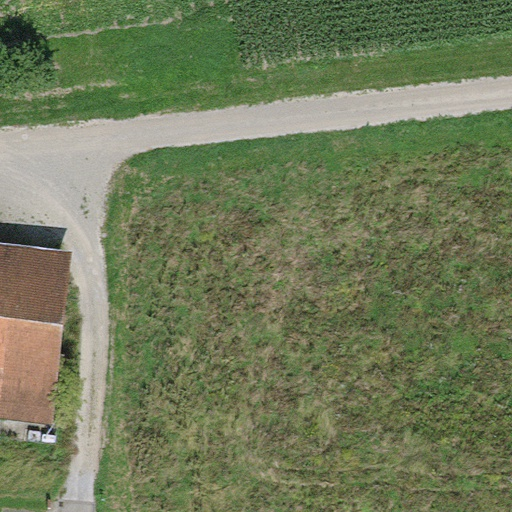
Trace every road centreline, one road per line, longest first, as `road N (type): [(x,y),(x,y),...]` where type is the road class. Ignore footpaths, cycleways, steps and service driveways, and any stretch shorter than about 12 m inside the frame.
road 1 (track): [(0,148),(511,99)]
road 2 (track): [(80,505),(94,350),(78,143)]
